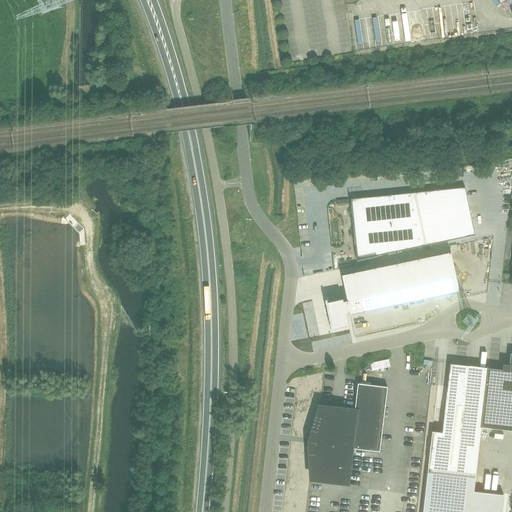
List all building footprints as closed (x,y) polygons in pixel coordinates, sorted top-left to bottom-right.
[(465,187),(351,198),(357,260),(475,235),(465,187)] [(450,251),(341,274),(347,299),(342,300),(341,299),(327,302),(332,328),(347,325),(345,313),(349,312),(350,314),(459,291),(450,251)] [(503,369),(450,363),(442,432),(432,431),(422,511),(501,511),(504,494),(473,491),(481,427),(511,430),(511,352),(510,352),(509,364),(503,364),(503,369)] [(312,455),(314,480),(348,484),(352,448),(379,451),(387,387),(358,383),(354,409),(323,405),(315,429),(315,430),(312,453),(312,455)] [(411,464),(414,449),(403,447),(400,461),(411,464)]
